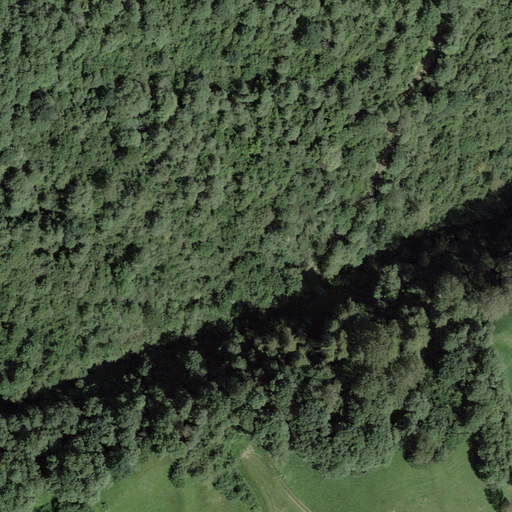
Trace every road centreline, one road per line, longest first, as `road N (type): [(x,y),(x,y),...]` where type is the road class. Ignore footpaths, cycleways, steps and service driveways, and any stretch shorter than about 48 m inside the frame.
road 1 (track): [(511,414),(491,359),(443,317),(327,299),(308,277),(374,183),(392,107),(430,56),(448,0)]
road 2 (track): [(308,511),(257,457),(245,461),(242,474),(263,511)]
road 3 (track): [(0,141),(15,116),(16,47),(16,31),(7,23),(0,31)]
